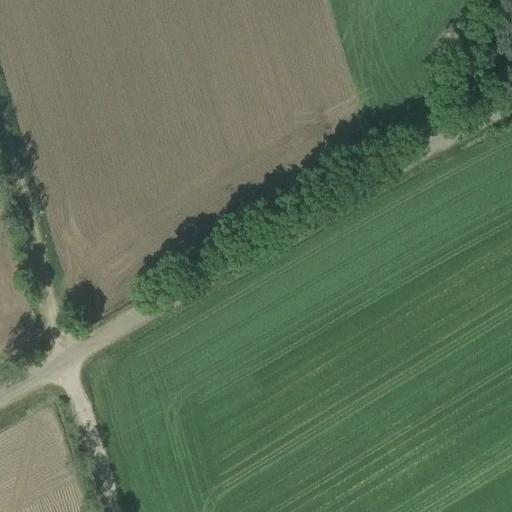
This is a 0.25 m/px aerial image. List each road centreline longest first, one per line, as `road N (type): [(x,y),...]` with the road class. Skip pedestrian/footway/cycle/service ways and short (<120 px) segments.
road 1 (unclassified): [(0,397),(511,103)]
road 2 (track): [(0,98),(64,359)]
road 3 (track): [(117,511),(64,359)]
